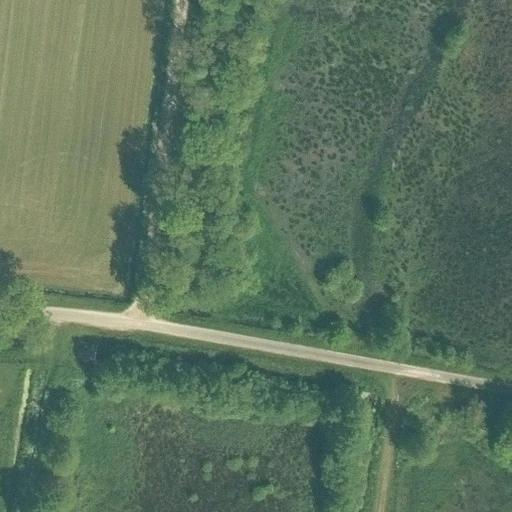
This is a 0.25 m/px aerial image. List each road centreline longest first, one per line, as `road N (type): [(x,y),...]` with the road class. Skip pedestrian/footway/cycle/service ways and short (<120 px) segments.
road 1 (unclassified): [(142,322),(511,389)]
road 2 (track): [(180,0),(142,322)]
road 3 (track): [(58,312),(24,511)]
road 4 (track): [(378,511),(407,370)]
road 5 (unclassified): [(142,322),(0,311)]
